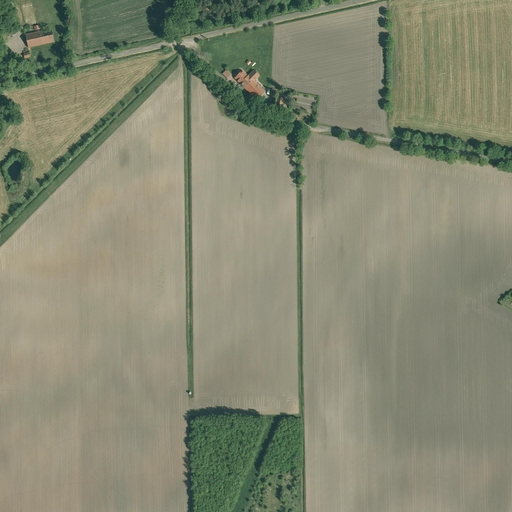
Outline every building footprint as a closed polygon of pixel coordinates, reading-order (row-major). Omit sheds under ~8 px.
[(11,35),(17,34),(16,29),(15,26),(7,27),(9,36),(11,35)] [(26,34),(29,49),(46,45),(46,43),(55,41),(53,30),(43,32),(43,31),(26,34)] [(232,75),(227,70),(223,74),(228,79),(232,75)] [(243,70),(235,78),(254,97),(256,99),(259,96),(266,90),(256,80),(261,76),(255,70),(249,75),(243,70)] [(224,96),(219,100),(230,110),(234,105),(224,96)] [(285,98),(278,96),(277,103),(276,106),(284,108),(284,104),(285,98)]
